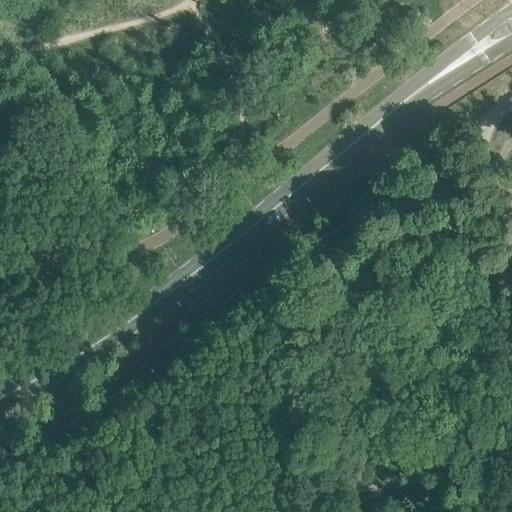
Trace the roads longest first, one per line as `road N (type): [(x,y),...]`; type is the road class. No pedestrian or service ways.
road 1 (secondary): [(403,101),(140,313),(0,399)]
road 2 (unclassified): [(511,322),(479,139),(484,124),(511,102)]
road 3 (secondary): [(511,9),(403,101)]
road 4 (secondary): [(403,101),(511,40)]
